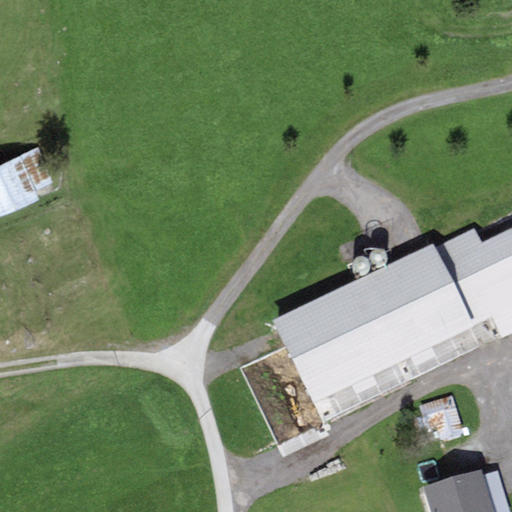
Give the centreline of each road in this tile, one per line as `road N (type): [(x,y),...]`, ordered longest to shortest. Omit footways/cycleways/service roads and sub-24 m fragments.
road 1 (track): [(187,364),(339,157),(390,114),(511,86)]
road 2 (track): [(301,511),(503,439),(511,421)]
road 3 (track): [(0,373),(93,360),(187,364)]
road 4 (track): [(187,364),(211,422),(225,511)]
